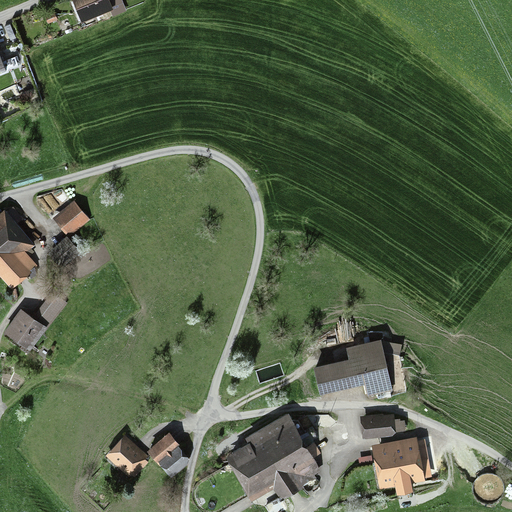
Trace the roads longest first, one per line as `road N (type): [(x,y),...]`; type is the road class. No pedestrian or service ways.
road 1 (track): [(0,197),(183,149),(215,155),(241,174),(257,202),(259,244),(207,416)]
road 2 (track): [(207,416),(381,406),(511,466)]
road 3 (track): [(0,406),(45,377),(65,375),(207,416)]
